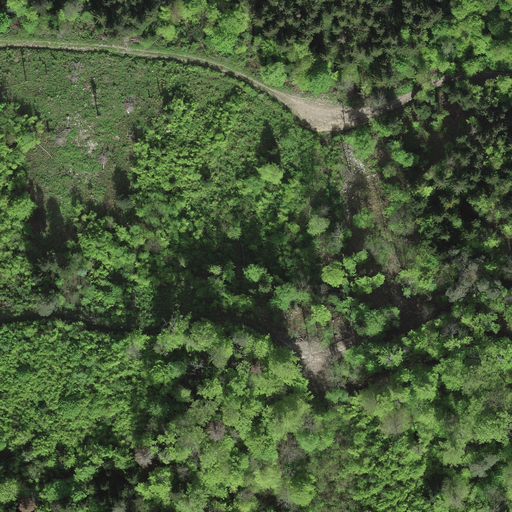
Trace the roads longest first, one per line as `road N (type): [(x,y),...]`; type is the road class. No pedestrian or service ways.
road 1 (track): [(511,75),(450,76),(385,106),(336,114),(176,56),(0,42)]
road 2 (track): [(315,363),(229,314),(142,334),(78,322),(0,322)]
road 3 (track): [(315,363),(321,388),(337,391),(444,359),(493,334),(511,337)]
road 4 (track): [(511,285),(472,297),(400,340),(354,344),(315,363)]
